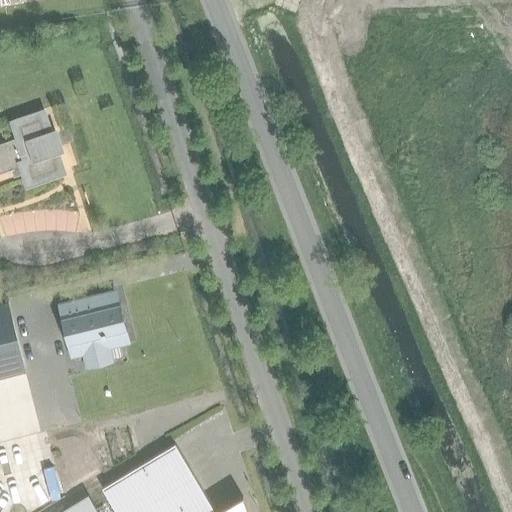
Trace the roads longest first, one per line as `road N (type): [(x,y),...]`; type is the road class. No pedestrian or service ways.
road 1 (primary): [(411,511),(211,0)]
road 2 (unclassified): [(133,6),(307,511)]
